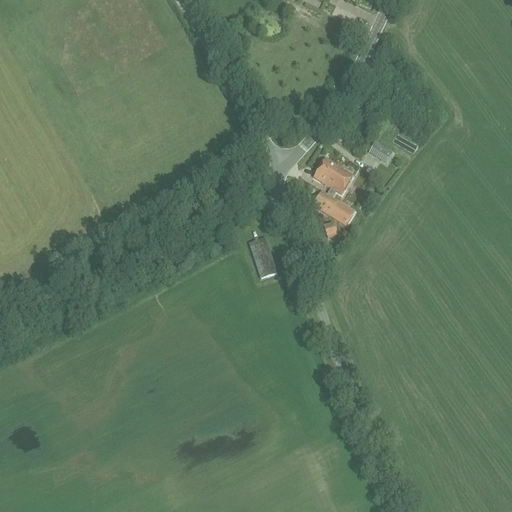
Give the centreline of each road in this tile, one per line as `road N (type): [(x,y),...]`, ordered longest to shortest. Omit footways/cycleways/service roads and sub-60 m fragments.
road 1 (unclassified): [(399,511),(271,171)]
road 2 (tertiary): [(0,328),(133,260),(271,171)]
road 3 (tertiary): [(271,171),(311,131),(387,0)]
road 4 (unclassified): [(271,171),(175,0)]
